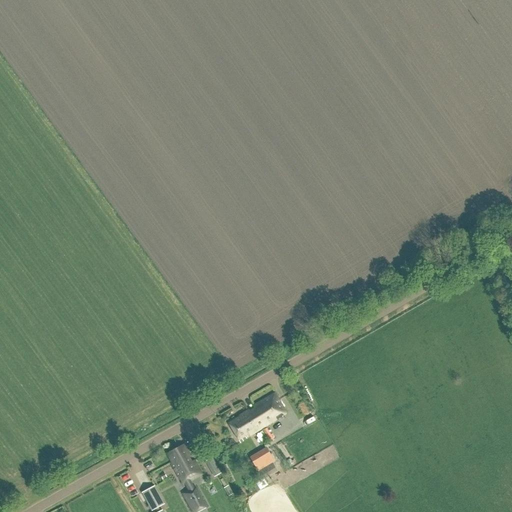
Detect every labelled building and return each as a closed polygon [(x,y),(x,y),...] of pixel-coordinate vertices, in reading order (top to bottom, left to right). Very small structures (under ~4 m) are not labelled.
[(249,437),(286,415),(275,395),(254,407),(256,411),(250,415),(249,412),(241,416),(241,418),(230,424),(241,444),(243,442),(242,441),(246,439),(244,436),(248,434),(249,437)] [(191,463),(188,459),(189,458),(182,446),(168,454),(173,463),(171,464),(183,485),(184,485),(191,481),(202,475),(194,461),(191,463)] [(268,450),(251,460),(256,469),(273,459),(268,450)] [(203,458),(212,474),(218,471),(209,455),(203,458)] [(263,478),(277,471),(272,463),(259,471),(263,478)] [(263,478),(256,483),(260,490),(268,485),(263,478)] [(195,486),(194,487),(191,481),(184,485),(187,490),(181,494),(191,511),(196,511),(207,506),(195,486)] [(228,485),(227,486),(224,488),(223,488),(228,496),(233,493),(228,485)] [(164,504),(155,486),(142,493),(151,511),(153,510),(158,507),(164,504)]
